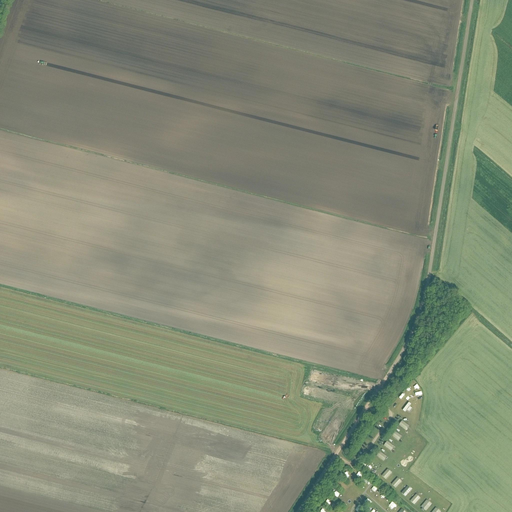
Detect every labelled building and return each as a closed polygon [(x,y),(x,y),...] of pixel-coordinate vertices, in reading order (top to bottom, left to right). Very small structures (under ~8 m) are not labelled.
[(407,431),(410,427),(403,421),(400,426),(407,431)] [(399,441),(402,436),(395,432),(392,437),(399,441)] [(387,442),(385,448),(392,452),(395,446),(387,442)] [(378,456),(385,461),(388,457),(381,452),(378,456)] [(383,476),(387,480),(393,473),(389,470),(383,476)] [(397,488),(402,482),(398,478),(393,485),(397,488)] [(402,493),(406,497),(412,491),(408,487),(402,493)] [(383,504),(389,497),(385,494),(379,500),(383,504)] [(417,495),(411,502),(416,505),(421,498),(417,495)] [(426,511),(432,504),(428,501),(422,508),(426,511)] [(391,511),(392,511),(399,506),(395,502),(389,509),(391,511)]
